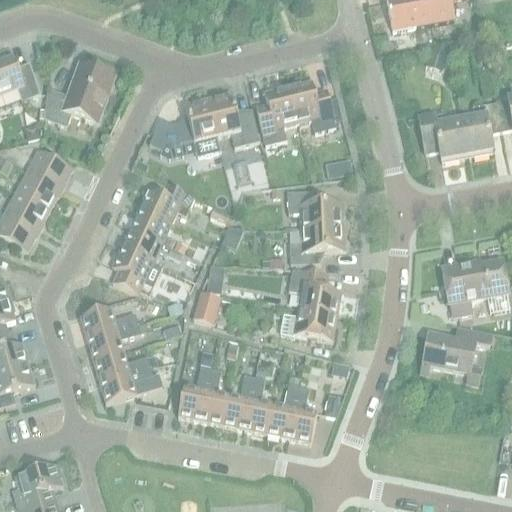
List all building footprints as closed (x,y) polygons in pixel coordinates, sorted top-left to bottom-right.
[(396,0),(385,2),(391,34),(452,23),(449,6),(467,2),(467,0),(396,0)] [(13,60),(0,64),(0,98),(17,92),(21,105),(41,98),(29,66),(17,71),(13,60)] [(68,99),(47,91),(44,122),(67,130),(71,117),(97,127),(114,81),(80,68),(68,99)] [(288,90),(297,127),(311,124),(314,137),(336,132),(334,126),(329,103),(317,106),(311,84),(288,90)] [(283,131),(297,127),(288,90),(264,96),(270,117),(258,120),(265,149),(286,144),(283,131)] [(208,102),(217,141),(231,137),(234,151),(260,145),(252,114),(236,118),(231,96),(208,102)] [(496,104),(501,135),(511,133),(511,100),(507,101),(507,102),(496,104)] [(336,101),(329,103),(334,126),(342,125),(336,101)] [(161,123),(149,148),(162,154),(166,147),(173,150),(194,145),(194,147),(197,161),(221,155),(217,141),(208,102),(184,108),(188,124),(172,128),(161,123)] [(501,135),(496,104),(495,104),(495,106),(473,111),(475,121),(461,123),(467,159),(476,157),(476,159),(493,156),(489,137),(501,135)] [(467,159),(461,123),(448,126),(446,116),(419,120),(425,158),(440,156),(442,166),(459,163),(458,161),(467,159)] [(39,155),(27,176),(60,194),(72,173),(39,155)] [(4,163),(0,171),(0,175),(6,179),(12,168),(4,163)] [(16,196),(49,214),(60,194),(27,176),(16,196)] [(139,213),(171,228),(176,216),(186,220),(194,201),(169,190),(164,200),(148,193),(139,213)] [(301,232),(342,231),(342,221),(344,221),(343,207),(317,208),(317,194),(287,196),(288,218),(300,217),(301,232)] [(16,196),(5,216),(38,234),(49,214),(16,196)] [(210,220),(225,227),(229,219),(214,212),(210,220)] [(166,239),(171,228),(139,213),(130,232),(171,251),(175,244),(166,239)] [(38,234),(5,216),(0,226),(0,240),(27,255),(38,234)] [(343,240),(342,231),(301,232),(301,248),(289,248),(290,268),(320,267),(319,255),(345,254),(345,240),(343,240)] [(121,251),(153,266),(158,255),(168,259),(171,251),(130,232),(121,251)] [(153,266),(121,251),(112,271),(119,274),(113,287),(138,298),(139,296),(149,300),(157,283),(147,278),(153,266)] [(449,307),(508,296),(502,264),(472,269),(471,265),(442,271),(449,307)] [(295,273),(292,273),(288,295),(301,297),(297,320),(284,318),(279,337),(294,340),(294,338),(332,345),(341,295),(319,292),(322,277),(295,273)] [(0,305),(9,303),(8,300),(9,299),(7,289),(5,290),(2,281),(0,282),(0,305)] [(201,296),(193,323),(213,328),(221,301),(201,296)] [(0,328),(14,324),(12,316),(14,316),(11,305),(9,306),(9,303),(0,305),(0,328)] [(87,343),(137,329),(134,318),(113,324),(109,313),(80,321),(87,343)] [(93,364),(123,356),(119,344),(140,338),(137,329),(87,343),(93,364)] [(179,329),(166,333),(168,341),(181,337),(179,329)] [(489,350),(491,338),(458,332),(455,344),(428,339),(422,367),(423,367),(421,376),(426,377),(428,369),(468,376),(475,349),(489,350)] [(0,376),(28,369),(27,365),(29,364),(26,354),(23,355),(21,347),(0,352),(0,376)] [(123,356),(93,364),(99,385),(150,371),(147,361),(126,367),(123,356)] [(28,369),(0,376),(0,411),(15,407),(12,396),(34,389),(28,369)] [(150,371),(99,385),(105,407),(134,399),(162,391),(159,379),(153,381),(150,371)] [(177,420),(200,424),(210,373),(200,371),(196,392),(183,389),(177,420)] [(221,429),(228,398),(216,395),(220,375),(210,373),(200,424),(221,429)] [(221,429),(243,433),(254,381),(243,379),(239,400),(228,398),(221,429)] [(243,433),(265,438),(271,406),(260,404),(264,384),(254,381),(243,433)] [(265,438),(287,442),(297,390),(287,388),(283,409),(271,406),(265,438)] [(297,390),(287,442),(309,447),(316,416),(305,413),(309,393),(297,390)] [(335,421),(339,401),(328,399),(325,419),(335,421)] [(56,468),(14,481),(20,501),(14,502),(17,511),(44,511),(54,509),(50,494),(61,491),(59,483),(60,483),(56,468)]
